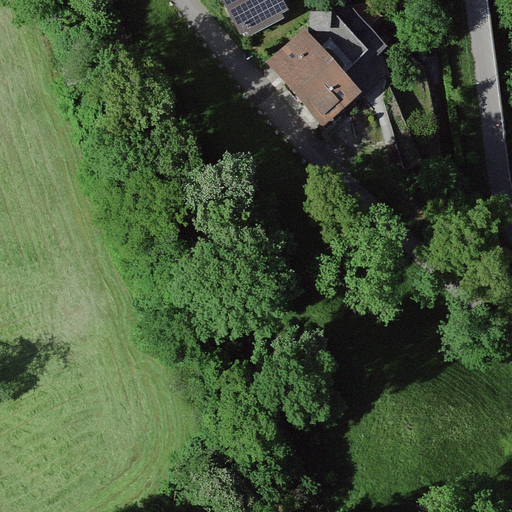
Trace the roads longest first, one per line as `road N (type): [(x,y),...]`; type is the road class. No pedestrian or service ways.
road 1 (residential): [(183,0),(314,152),(511,337)]
road 2 (unclassified): [(511,227),(496,176),(475,0)]
